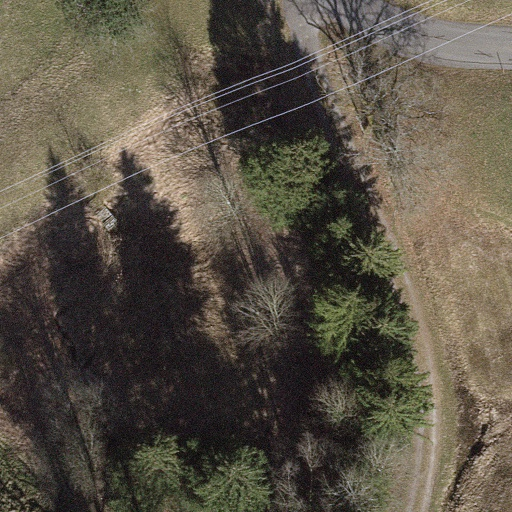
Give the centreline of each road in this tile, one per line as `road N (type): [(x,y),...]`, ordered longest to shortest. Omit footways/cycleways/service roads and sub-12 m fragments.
road 1 (track): [(302,0),(319,80),(417,336),(428,405),(415,511)]
road 2 (unclassified): [(511,46),(411,36),(339,0)]
